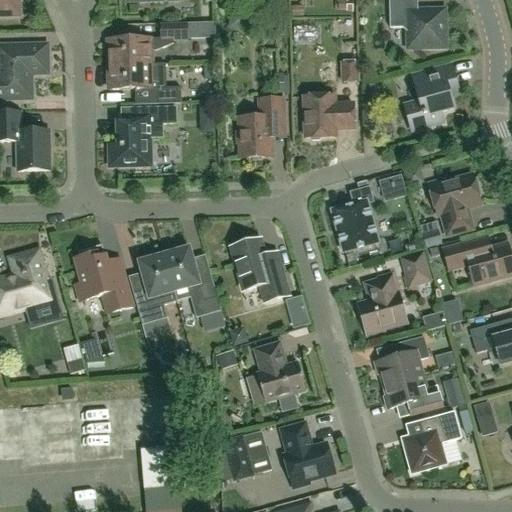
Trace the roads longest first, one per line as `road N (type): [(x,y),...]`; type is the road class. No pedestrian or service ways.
road 1 (residential): [(511,510),(402,506),(369,489),(296,227),(279,211)]
road 2 (residential): [(279,211),(83,209)]
road 3 (residential): [(83,209),(78,34)]
road 4 (residential): [(511,160),(496,132),(497,53),(482,0)]
